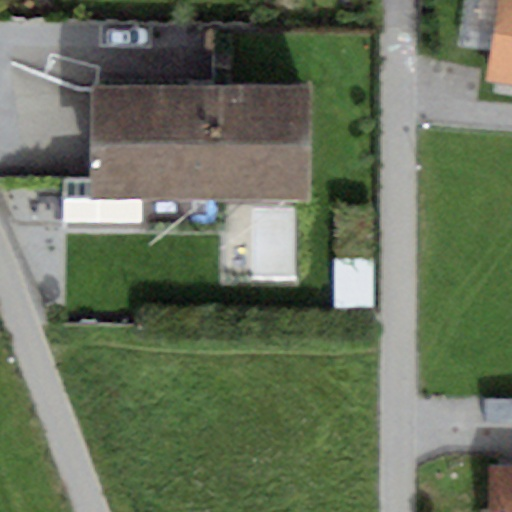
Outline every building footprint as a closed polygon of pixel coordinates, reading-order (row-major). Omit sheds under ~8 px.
[(511,0),(496,0),(484,79),(511,83),(511,0)] [(312,92),(98,88),(96,181),(65,181),(64,228),(142,229),(143,201),(311,204),(312,92)] [(142,229),(64,228),(64,313),(141,313),(142,229)] [(373,258),(331,259),(332,309),(374,309),(373,258)] [(511,511),(511,465),(490,466),(490,511),(511,511)]
